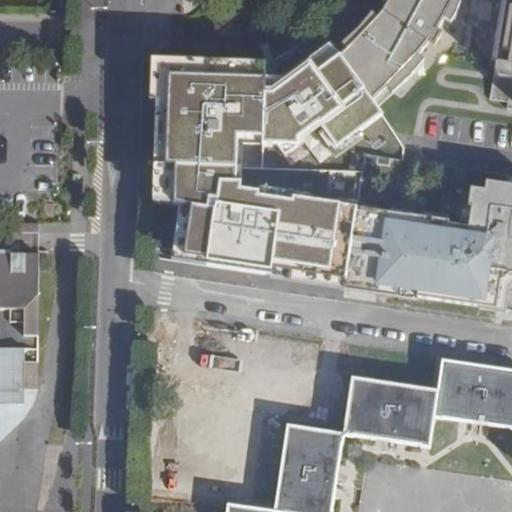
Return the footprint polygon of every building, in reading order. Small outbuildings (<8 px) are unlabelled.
[(345,49),(339,55),(370,98),(383,87),(403,70),(417,53),(426,41),(433,46),(441,35),(436,31),(444,19),(450,6),(451,0),(511,0),(511,30),(509,47),(504,85),(508,89),(511,89),(511,0),(386,0),(385,3),(380,11),(374,18),(361,34),(351,44),(345,49)] [(451,0),(450,6),(444,19),(448,22),(452,14),(455,8),(458,0),(456,0),(451,0)] [(502,46),(509,47),(511,30),(511,5),(508,5),(502,46)] [(340,44),(345,49),(351,44),(361,34),(374,18),(368,13),(356,29),(340,44)] [(266,61),(151,55),(149,98),(156,98),(153,158),(151,201),(178,202),(171,260),(271,273),(272,262),(350,277),(360,209),(367,156),(378,157),(377,165),(390,167),(391,159),(403,160),(403,146),(392,129),(370,98),(339,55),(330,41),(283,76),(266,76),(266,61)] [(403,70),(383,87),(389,92),(408,76),(423,57),(417,53),(403,70)] [(449,223),(360,209),(350,277),(349,282),(418,292),(418,299),(481,308),(482,302),(497,304),(501,282),(510,274),(511,274),(511,186),(485,183),(484,191),(470,189),(467,209),(470,210),(467,229),(449,226),(449,223)] [(0,233),(39,234),(39,225),(0,224),(0,233)] [(24,392),(38,393),(39,256),(0,255),(0,406),(24,406),(24,392)] [(511,430),(511,373),(443,364),(438,393),(434,418),(511,430)] [(434,418),(438,393),(430,392),(353,380),(344,435),(422,447),(429,448),(434,418)] [(0,451),(37,452),(38,393),(24,392),(24,406),(0,406),(0,451)] [(234,462),(241,420),(156,406),(149,448),(234,462)] [(274,511),(330,511),(343,436),(288,428),(274,511)]
